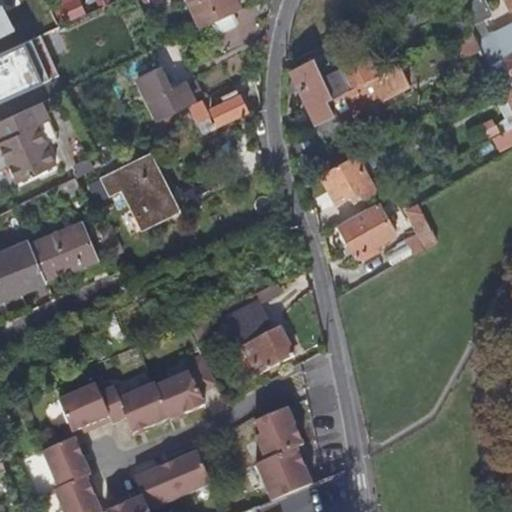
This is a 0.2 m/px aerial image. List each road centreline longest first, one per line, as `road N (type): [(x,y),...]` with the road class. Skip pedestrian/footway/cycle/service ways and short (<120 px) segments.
road 1 (residential): [(364,511),(271,113),(302,0)]
road 2 (unknown): [(325,330),(233,407),(113,463)]
